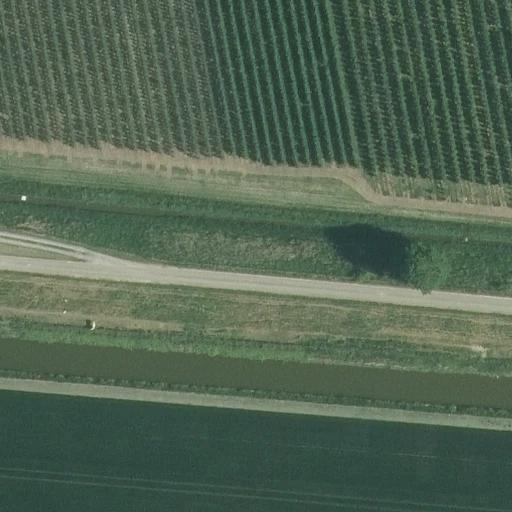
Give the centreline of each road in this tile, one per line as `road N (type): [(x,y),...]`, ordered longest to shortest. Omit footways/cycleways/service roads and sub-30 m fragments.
road 1 (unclassified): [(511,306),(0,260)]
road 2 (track): [(0,237),(163,276)]
